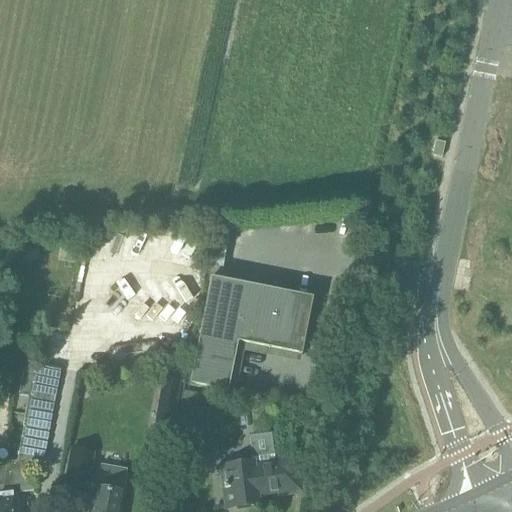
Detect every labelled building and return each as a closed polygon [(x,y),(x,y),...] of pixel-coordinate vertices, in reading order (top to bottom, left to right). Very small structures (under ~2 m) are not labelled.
[(442,159),(445,144),(435,142),(432,157),(442,159)] [(211,278),(190,385),(227,392),(237,343),(239,343),(301,355),(312,298),(211,278)] [(156,341),(110,347),(113,368),(159,362),(156,341)] [(0,511),(20,511),(18,494),(21,493),(32,492),(30,472),(32,462),(42,464),(52,408),(59,371),(37,367),(37,368),(33,367),(33,371),(22,370),(18,396),(27,397),(22,427),(16,461),(5,463),(3,495),(0,494),(0,511)] [(162,378),(159,395),(178,398),(181,382),(162,378)] [(250,437),(252,462),(221,466),(226,508),(258,504),(257,494),(268,492),(268,496),(300,492),(296,458),(275,461),(272,434),(250,437)] [(99,466),(97,478),(90,477),(95,452),(71,448),(62,490),(87,495),(88,488),(95,490),(90,511),(117,511),(125,471),(99,466)]
